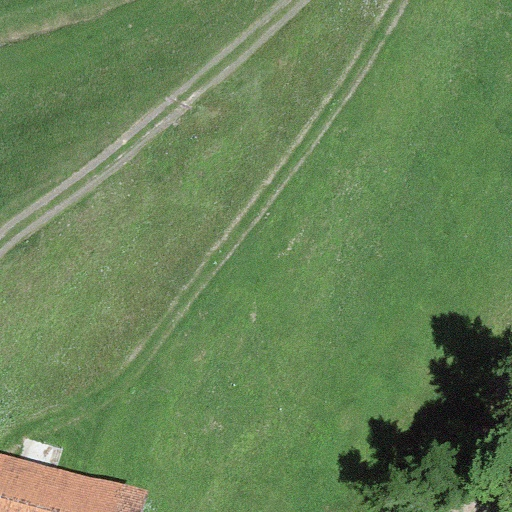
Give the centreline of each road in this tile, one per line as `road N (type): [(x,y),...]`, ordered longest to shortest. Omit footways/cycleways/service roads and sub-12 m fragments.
road 1 (track): [(399,0),(298,165),(112,399),(0,439)]
road 2 (track): [(294,0),(0,262)]
